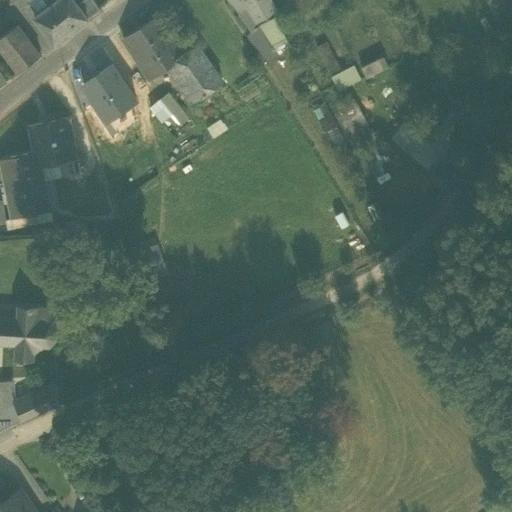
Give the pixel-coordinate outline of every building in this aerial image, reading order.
[(28,0),(38,13),(34,17),(54,44),(88,18),(101,9),(94,0),(82,0),(77,4),(74,0),(28,0)] [(228,0),(252,32),(275,17),(280,14),(272,0),(228,0)] [(123,38),(151,78),(170,65),(169,63),(184,53),(158,15),(123,38)] [(291,47),(275,17),(252,32),(247,35),(265,62),(291,47)] [(0,37),(0,48),(17,72),(40,54),(17,24),(0,37)] [(317,47),(333,77),(342,72),(326,42),(317,47)] [(170,65),(195,101),(223,82),(196,44),(184,53),(169,63),(170,65)] [(360,67),(365,75),(385,63),(380,55),(360,67)] [(354,66),(342,72),(333,77),(332,77),(338,89),(360,78),(354,66)] [(189,117),(169,92),(150,107),(170,132),(189,117)] [(334,106),(349,135),(369,124),(354,95),(334,106)] [(28,124),(33,151),(40,150),(42,165),(77,158),(69,117),(28,124)] [(51,209),(42,165),(40,150),(33,151),(0,157),(0,169),(10,217),(51,209)] [(376,203),(368,207),(387,244),(394,238),(376,203)] [(387,244),(368,207),(347,217),(370,258),(377,252),(387,244)] [(14,358),(34,360),(34,352),(41,346),(49,346),(56,339),(57,330),(63,330),(64,307),(17,305),(16,318),(0,317),(0,343),(14,344),(14,358)] [(0,411),(14,405),(12,380),(0,380),(0,411)] [(57,386),(45,391),(52,406),(59,403),(57,386)] [(0,429),(52,406),(45,391),(14,405),(0,411),(0,429)] [(0,504),(0,511),(35,511),(20,490),(0,504)]
